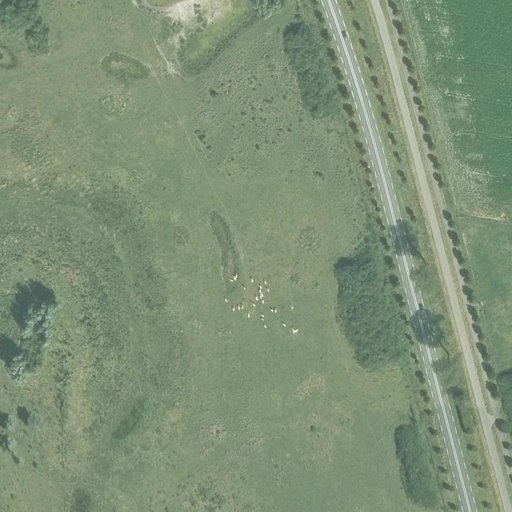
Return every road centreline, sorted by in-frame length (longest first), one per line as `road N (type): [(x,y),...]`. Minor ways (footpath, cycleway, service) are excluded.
road 1 (primary): [(469,511),(328,0)]
road 2 (unclassified): [(509,511),(374,0)]
